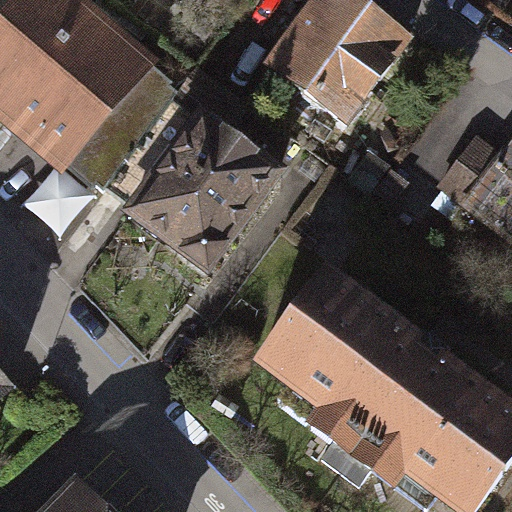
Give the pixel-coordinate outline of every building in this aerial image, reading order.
[(93,0),(17,0),(0,19),(0,115),(64,172),(162,61),(93,0)] [(371,0),(314,0),(272,61),(358,122),(420,34),(371,0)] [(112,197),(212,271),(290,166),(190,92),(112,197)] [(511,145),(464,207),(511,242),(511,145)] [(511,400),(438,344),(334,264),(261,358),(461,511),(476,511),(511,465),(511,400)] [(0,427),(35,396),(0,357),(0,427)] [(142,511),(96,460),(47,511),(142,511)]
